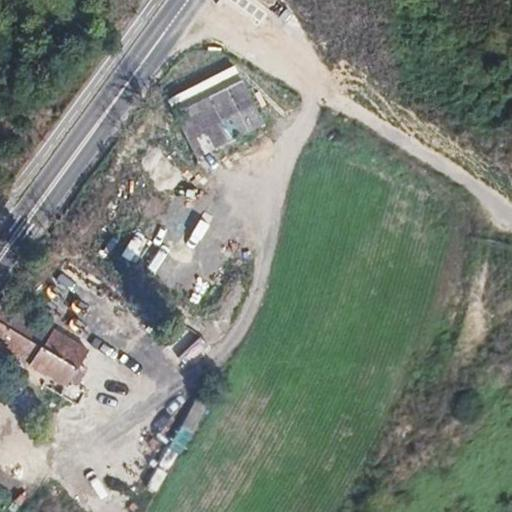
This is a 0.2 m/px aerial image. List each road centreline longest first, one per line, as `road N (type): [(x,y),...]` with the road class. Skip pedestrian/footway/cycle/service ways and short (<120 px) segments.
road 1 (track): [(314,90),(265,221),(253,298),(216,358),(81,458),(18,458)]
road 2 (track): [(511,219),(183,1)]
road 3 (track): [(493,206),(331,511)]
road 4 (primary): [(0,252),(184,0)]
